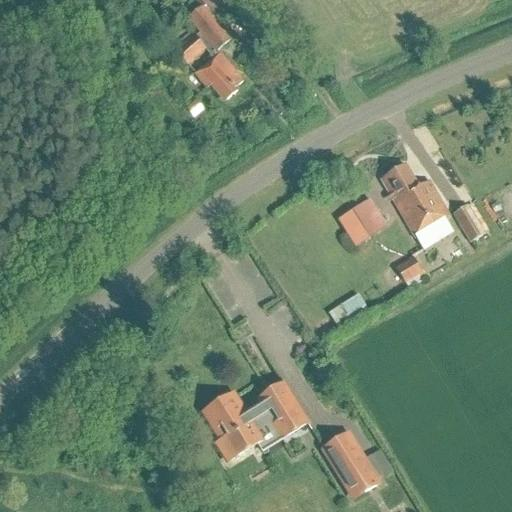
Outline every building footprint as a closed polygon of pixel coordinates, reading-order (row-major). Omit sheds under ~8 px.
[(231,4),(227,0),(198,0),(214,18),(231,4)] [(172,57),(184,70),(202,54),(211,64),(193,79),(205,94),(208,91),(222,107),(235,96),(232,92),(240,85),(214,56),(226,45),(198,13),(185,25),(197,39),(193,42),(191,41),(172,57)] [(449,221),(427,185),(417,191),(404,170),(379,185),(414,242),(449,221)] [(489,231),(504,225),(492,195),(476,201),(489,231)] [(369,202),(337,223),(356,250),(387,229),(369,202)] [(468,209),(454,217),(470,245),(485,236),(468,209)] [(432,276),(450,264),(442,251),(424,263),(432,276)] [(422,275),(413,260),(396,271),(408,292),(422,283),(418,277),(422,275)] [(340,331),(389,301),(381,286),(331,316),(340,331)] [(203,420),(228,460),(257,442),(260,446),(301,420),(283,392),(257,408),(259,410),(244,419),(233,401),(230,403),(227,399),(204,413),(207,418),(203,420)] [(346,439),(322,454),(352,503),(376,488),(346,439)]
